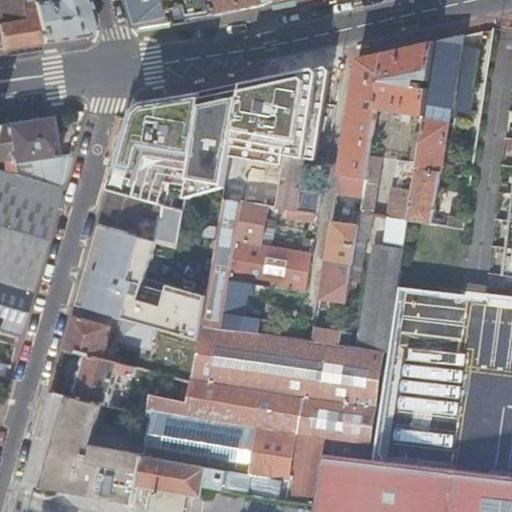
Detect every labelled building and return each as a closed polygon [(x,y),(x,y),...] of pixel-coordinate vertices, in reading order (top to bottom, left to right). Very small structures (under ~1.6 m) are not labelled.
[(0,0),(0,19),(5,49),(45,43),(35,3),(34,0),(0,0)] [(45,0),(35,3),(45,43),(65,40),(85,37),(94,25),(86,0),(45,0)] [(153,26),(171,23),(168,13),(163,0),(128,0),(137,29),(153,26)] [(181,21),(217,15),(211,0),(163,0),(168,13),(178,11),(181,21)] [(211,0),(217,15),(271,4),(269,0),(211,0)] [(178,11),(168,13),(171,23),(181,21),(178,11)] [(464,36),(437,42),(431,80),(430,88),(428,102),(454,106),(464,36)] [(431,80),(437,42),(386,53),(377,109),(379,110),(404,113),(403,120),(412,122),(413,115),(426,116),(428,102),(430,88),(422,87),(422,83),(417,82),(417,78),(431,80)] [(457,118),(471,120),(481,50),(468,48),(457,118)] [(377,109),(386,53),(359,59),(341,176),(367,180),(371,157),(377,121),(366,120),(368,110),(378,112),(379,110),(377,109)] [(246,84),(204,93),(190,174),(186,199),(226,190),(246,84)] [(190,174),(204,93),(161,99),(145,101),(134,109),(121,155),(190,174)] [(265,124),(294,126),(295,112),(266,110),(265,124)] [(366,120),(377,121),(378,112),(368,110),(366,120)] [(52,117),(0,124),(0,160),(3,160),(5,174),(0,172),(0,329),(19,335),(71,153),(58,155),(52,117)] [(419,162),(418,167),(442,172),(444,172),(450,138),(454,139),(454,134),(450,133),(452,123),(426,119),(423,132),(422,140),(419,162)] [(415,138),(422,140),(423,132),(416,131),(415,138)] [(411,161),(419,162),(422,140),(415,138),(411,161)] [(111,191),(183,212),(186,199),(190,174),(121,155),(111,191)] [(303,188),(307,159),(287,156),(278,208),(289,210),(298,211),(319,214),(323,192),(303,188)] [(366,190),(379,192),(384,159),(371,157),(367,180),(366,190)] [(413,198),(410,220),(435,224),(442,172),(418,167),(413,198)] [(338,193),(364,198),(366,190),(367,180),(341,176),(338,193)] [(354,265),(353,272),(361,273),(367,242),(372,237),(379,192),(366,190),(364,198),(361,218),(354,265)] [(174,244),(178,245),(183,212),(111,191),(102,224),(136,234),(143,236),(146,224),(140,222),(144,208),(162,213),(156,240),(174,244)] [(390,217),(410,220),(413,198),(393,194),(390,217)] [(246,202),(225,199),(207,296),(199,341),(188,401),(187,405),(259,418),(258,428),(298,433),(298,432),(327,437),(367,444),(373,445),(388,354),(349,348),(341,347),(313,343),(292,340),(223,331),(232,280),(270,286),(307,292),(313,252),(273,246),(239,241),(246,202)] [(266,226),(269,206),(246,202),(239,241),(273,246),(276,228),(266,226)] [(318,223),(319,214),(298,211),(289,210),(288,217),(318,223)] [(327,260),(354,265),(361,218),(355,217),(354,225),(333,222),(327,260)] [(402,250),(405,250),(410,220),(390,217),(385,247),(402,250)] [(136,234),(102,224),(78,307),(114,317),(123,320),(155,328),(199,341),(207,296),(145,277),(156,240),(143,236),(136,234)] [(402,250),(385,247),(373,245),(356,347),(386,352),(402,250)] [(341,310),(346,311),(351,281),(353,272),(354,265),(327,260),(320,300),(342,303),(341,310)] [(353,272),(351,281),(359,283),(361,273),(353,272)] [(268,298),(270,286),(232,280),(223,331),(292,340),(294,328),(284,326),(284,325),(273,323),(273,321),(246,317),(250,295),(268,298)] [(104,353),(114,317),(78,307),(66,348),(86,354),(109,360),(110,355),(104,353)] [(150,348),(155,328),(123,320),(118,339),(150,348)] [(313,343),(341,347),(343,332),(316,328),(313,343)] [(0,360),(11,364),(19,335),(0,329),(0,360)] [(341,347),(349,348),(352,333),(343,332),(341,347)] [(134,377),(137,367),(109,360),(86,354),(74,395),(103,403),(110,405),(119,373),(134,377)] [(205,488),(315,509),(327,437),(298,432),(298,433),(258,428),(259,418),(187,405),(188,401),(151,394),(146,414),(146,416),(153,417),(145,456),(92,446),(103,403),(74,395),(60,392),(46,437),(41,436),(28,484),(137,503),(141,487),(156,490),(189,496),(202,498),(205,488)] [(511,511),(511,481),(365,459),(367,444),(327,437),(315,509),(314,511),(511,511)] [(185,511),(189,496),(156,490),(151,511),(185,511)]
